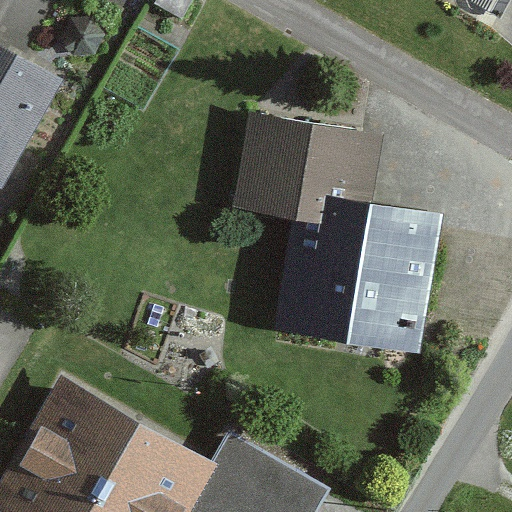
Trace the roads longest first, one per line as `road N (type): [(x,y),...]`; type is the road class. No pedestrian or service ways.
road 1 (residential): [(511,144),(253,0)]
road 2 (residential): [(511,339),(409,511)]
